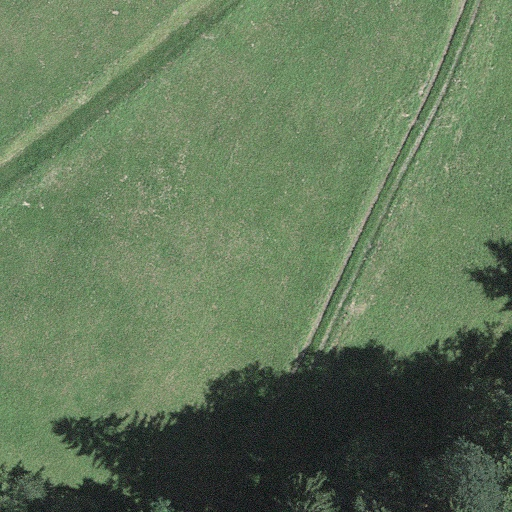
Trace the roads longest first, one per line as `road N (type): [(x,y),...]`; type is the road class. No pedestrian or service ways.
road 1 (track): [(475,0),(227,511)]
road 2 (track): [(0,177),(226,0)]
